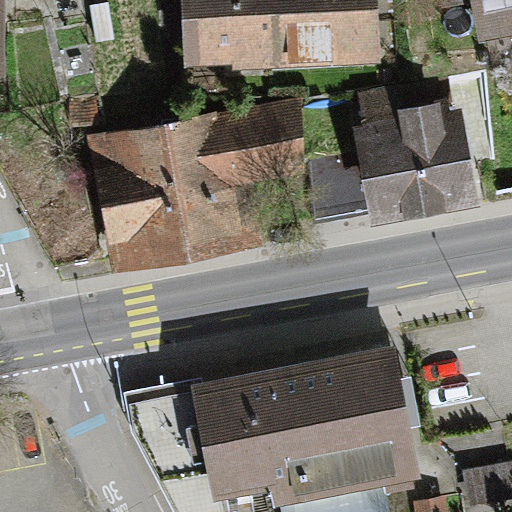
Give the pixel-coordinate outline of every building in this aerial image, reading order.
[(368,0),(193,0),(195,41),(235,40),(235,55),(370,48),(368,0)] [(511,0),(473,0),(481,28),(511,20),(511,0)] [(379,207),(469,191),(455,116),(453,105),(450,106),(446,77),(361,91),(324,97),(328,118),(366,116),(367,121),(369,132),(365,132),(368,151),(310,161),(313,219),(379,207)] [(268,167),(307,162),(300,107),(290,109),(289,100),(233,109),(235,121),(110,142),(98,144),(103,174),(115,172),(128,254),(248,232),(244,203),(272,199),(268,167)] [(412,470),(389,352),(207,386),(229,505),(283,495),(384,475),(412,470)] [(137,425),(182,511),(230,511),(229,505),(207,386),(132,400),(137,425)] [(472,498),(511,491),(511,486),(507,462),(467,469),(472,498)] [(390,511),(384,475),(283,495),(285,511),(390,511)] [(446,511),(443,496),(417,501),(419,511),(446,511)]
